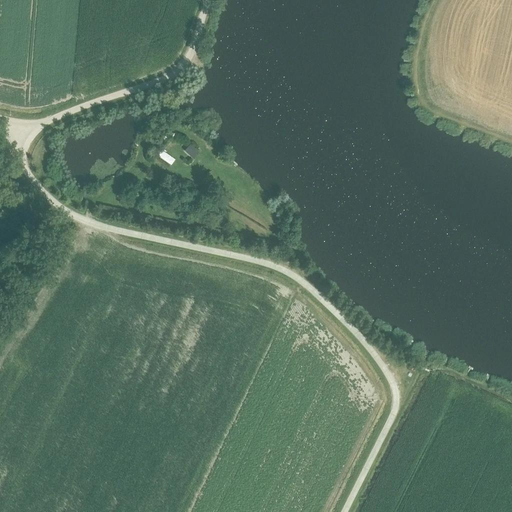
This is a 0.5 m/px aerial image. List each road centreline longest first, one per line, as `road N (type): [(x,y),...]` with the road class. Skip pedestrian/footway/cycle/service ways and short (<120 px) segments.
road 1 (unclassified): [(18,131),(28,174),(67,212),(275,266),(361,339),(396,399),(344,511)]
road 2 (unclassified): [(207,0),(191,50),(174,72),(18,131)]
